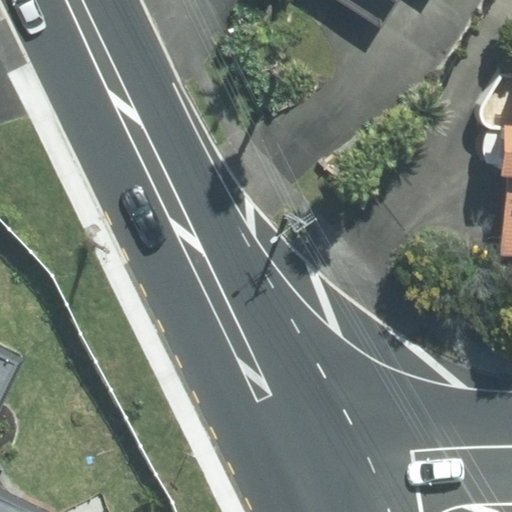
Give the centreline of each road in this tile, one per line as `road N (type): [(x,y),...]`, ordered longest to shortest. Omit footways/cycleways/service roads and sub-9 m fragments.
road 1 (secondary): [(291,449),(77,0)]
road 2 (tertiary): [(291,449),(511,442)]
